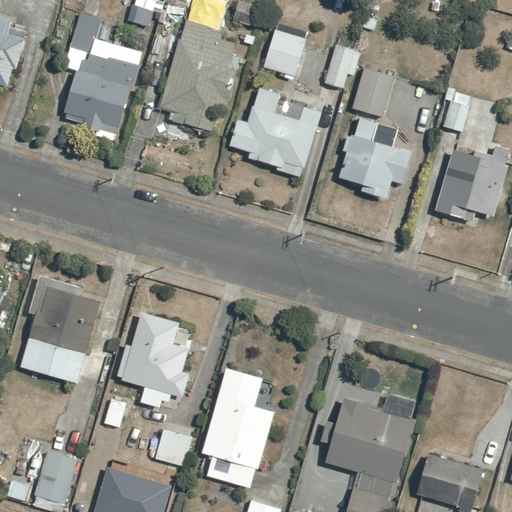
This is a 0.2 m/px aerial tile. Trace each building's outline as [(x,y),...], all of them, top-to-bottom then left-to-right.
[(135,0),(129,21),(149,27),(157,0),(135,0)] [(259,4),(237,2),(235,23),(257,25),(259,4)] [(228,14),(193,3),(160,107),(172,111),(170,118),(215,132),(234,70),(241,47),(220,40),(228,14)] [(141,50),(94,39),(100,16),(79,11),(66,66),(79,70),(67,118),(102,127),(100,137),(118,141),(141,50)] [(14,19),(0,15),(0,82),(15,86),(27,40),(10,36),(14,19)] [(308,39),(274,29),(263,66),(296,76),(308,39)] [(361,51),(336,43),(324,82),(350,90),(361,51)] [(397,77),(365,67),(352,108),(385,118),(397,77)] [(282,94),(259,87),(248,123),(240,121),(232,146),(251,152),(250,157),(305,174),(324,112),(307,107),(302,121),(276,113),(282,94)] [(471,104),(445,97),(438,125),(464,131),(471,104)] [(379,123),(357,116),(339,177),(358,183),(356,189),(389,199),(394,181),(404,184),(414,151),(374,140),(379,123)] [(511,158),(511,149),(495,146),(492,159),(454,149),(439,212),(473,221),(476,211),(497,217),(511,158)] [(29,312),(38,314),(23,367),(79,383),(80,379),(104,386),(113,354),(89,347),(103,300),(83,294),(86,285),(40,272),(29,312)] [(172,401),(174,395),(185,398),(191,374),(186,373),(197,334),(181,329),(183,322),(140,310),(120,380),(147,387),(143,402),(165,408),(167,399),(172,401)] [(265,378),(228,368),(205,453),(217,457),(211,476),(256,488),(276,413),(257,408),(265,378)] [(129,402),(109,397),(102,423),(121,428),(129,402)] [(339,427),(328,424),(324,440),(331,442),(326,462),(360,471),(348,511),(387,511),(396,480),(402,482),(419,418),(346,399),(339,427)] [(119,432),(100,427),(94,450),(113,455),(119,432)] [(194,435),(164,427),(157,458),(186,466),(194,435)] [(488,470),(431,453),(419,495),(476,511),(488,470)] [(40,504),(62,511),(66,511),(83,465),(50,454),(36,496),(43,498),(40,504)] [(280,511),(282,508),(247,500),(243,511),(280,511)]
